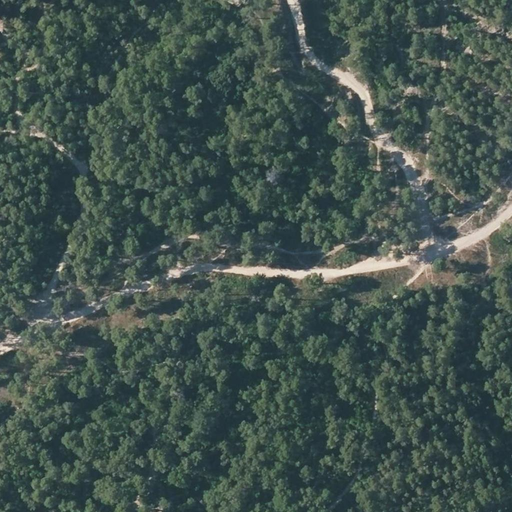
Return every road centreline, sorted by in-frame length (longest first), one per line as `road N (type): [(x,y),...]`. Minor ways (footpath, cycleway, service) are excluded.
road 1 (track): [(436,253),(341,274),(182,274),(0,352)]
road 2 (track): [(292,0),(310,58),(353,83),(375,129),(407,166),(436,253)]
